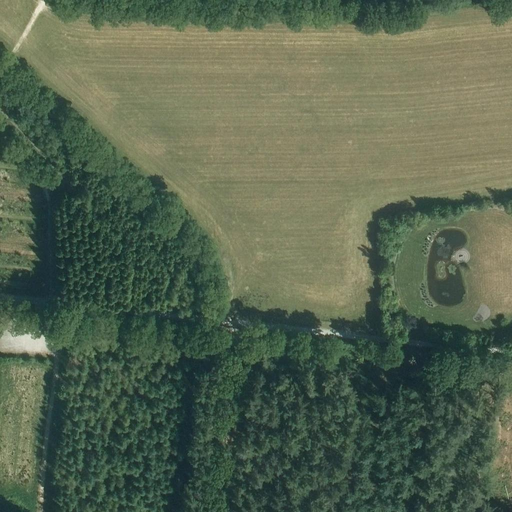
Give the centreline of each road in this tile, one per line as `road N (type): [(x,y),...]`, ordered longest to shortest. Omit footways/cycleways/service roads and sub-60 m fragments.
road 1 (track): [(202,511),(224,325),(221,267),(208,240),(0,46)]
road 2 (track): [(0,298),(511,355)]
road 3 (track): [(54,305),(51,176),(0,124)]
